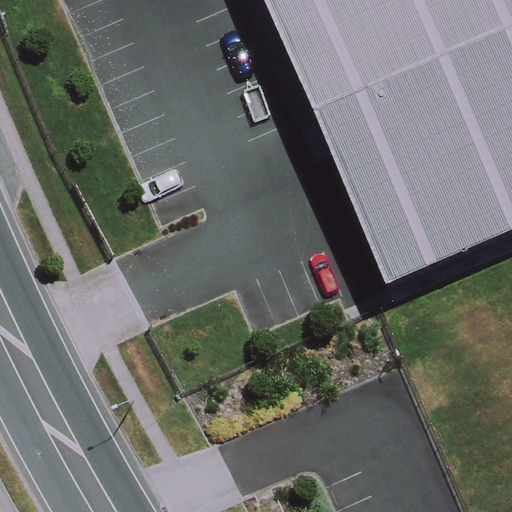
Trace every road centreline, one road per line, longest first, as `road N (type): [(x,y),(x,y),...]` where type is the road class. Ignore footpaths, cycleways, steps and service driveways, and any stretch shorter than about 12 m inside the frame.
road 1 (unknown): [(2,309),(122,246),(148,216),(152,169),(85,0)]
road 2 (unknown): [(75,459),(272,397),(307,403),(362,470),(378,511)]
road 3 (secondary): [(0,304),(106,511)]
